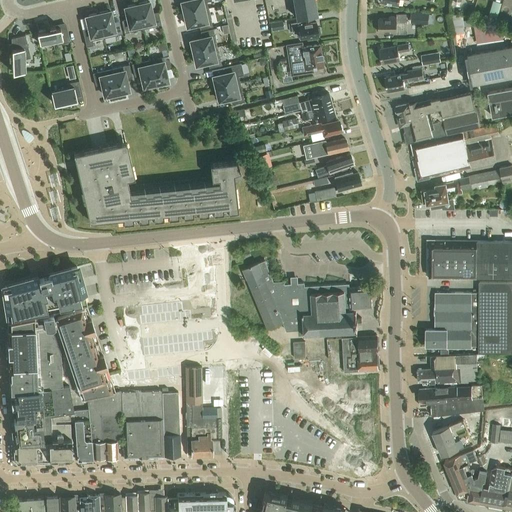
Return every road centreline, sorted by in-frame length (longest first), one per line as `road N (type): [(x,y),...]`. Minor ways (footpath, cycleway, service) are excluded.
road 1 (unclassified): [(43,235),(96,243),(390,214)]
road 2 (residential): [(249,472),(0,479)]
road 3 (unclassified): [(390,214),(352,50),(353,0)]
road 4 (unclassified): [(394,421),(390,214)]
road 5 (residential): [(249,472),(373,492),(406,476)]
